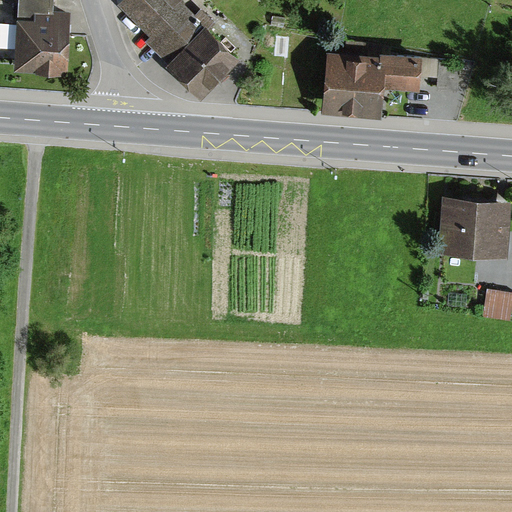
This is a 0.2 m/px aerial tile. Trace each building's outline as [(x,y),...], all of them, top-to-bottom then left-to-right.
[(54,0),(20,0),(17,70),(68,72),(71,15),(54,14),(54,0)] [(127,0),(124,3),(157,36),(149,43),(203,96),(242,58),(185,2),(187,0),(127,0)] [(421,54),(327,47),(322,108),(381,112),(383,84),(419,86),(421,54)] [(511,227),(511,201),(446,196),(442,251),(510,256),(511,227)] [(511,294),(490,292),(487,319),(511,321),(511,294)]
